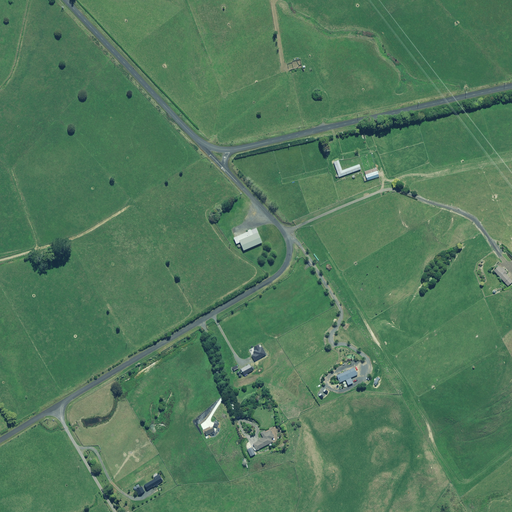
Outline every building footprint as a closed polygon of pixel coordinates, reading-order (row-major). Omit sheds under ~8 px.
[(342,171),(339,160),(334,162),(339,177),(361,169),(360,164),(342,171)] [(364,181),(367,180),(379,177),(377,168),(365,172),(366,176),(363,176),(364,181)] [(239,244),(242,251),(263,243),(257,228),(232,238),(236,245),(239,244)] [(507,273),(500,265),(494,271),(508,286),(511,282),(511,280),(506,274),(507,273)] [(357,375),(355,368),(336,375),(339,383),(346,380),(348,385),(353,383),(351,378),(357,375)] [(256,450),(269,444),(270,447),(273,446),(271,443),(273,442),(272,439),(274,438),(270,429),(264,432),(264,431),(261,433),(263,438),(258,441),(258,442),(253,444),(256,450)] [(163,481),(160,476),(144,485),(147,490),(163,481)]
